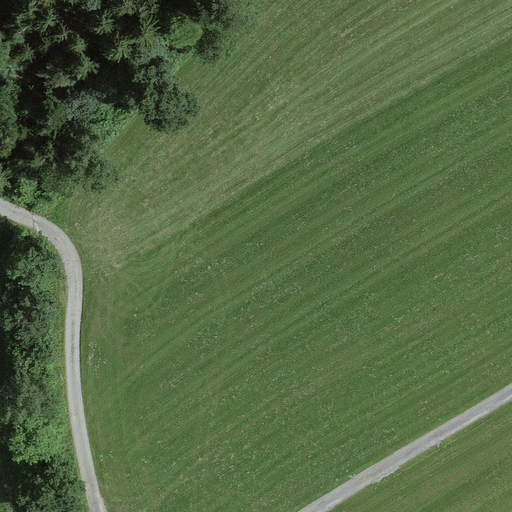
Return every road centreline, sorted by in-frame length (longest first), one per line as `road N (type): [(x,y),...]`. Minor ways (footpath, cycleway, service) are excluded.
road 1 (track): [(100,511),(80,370),(79,274),(50,232),(0,205)]
road 2 (track): [(511,400),(331,511)]
